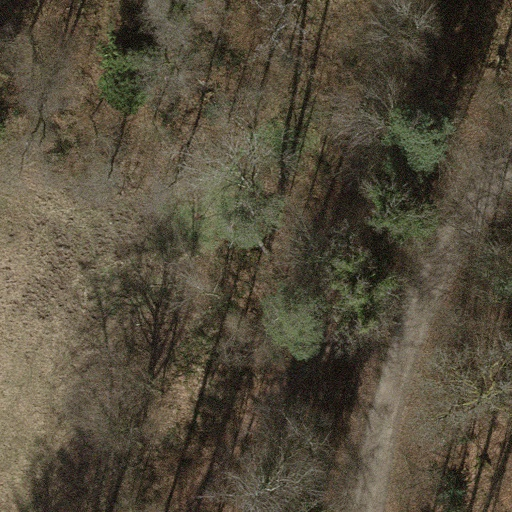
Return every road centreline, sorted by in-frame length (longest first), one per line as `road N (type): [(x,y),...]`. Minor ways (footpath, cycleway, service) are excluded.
road 1 (track): [(363,511),(400,324),(511,152)]
road 2 (track): [(400,324),(289,382),(206,467),(186,511)]
